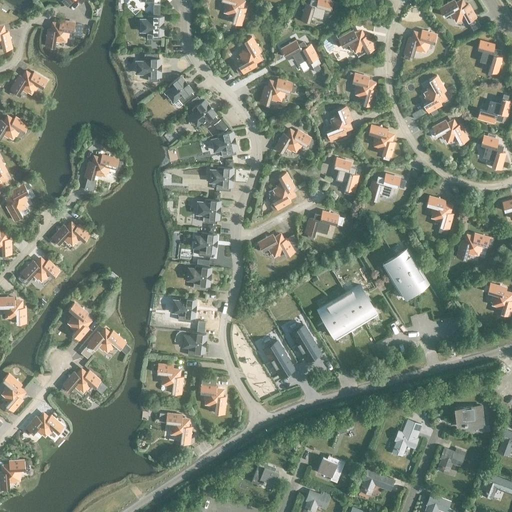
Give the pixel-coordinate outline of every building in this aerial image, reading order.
[(222,0),(227,1),(225,11),(234,14),(232,22),(240,24),(243,16),(245,15),(244,12),(245,7),(241,6),(242,1),(238,0),(222,0)] [(333,3),(333,1),(330,0),(317,0),(317,1),(314,0),(311,0),(310,4),(306,3),(305,8),(302,9),(303,12),(301,20),(309,22),(312,14),(322,17),(324,7),(331,9),(335,10),(336,4),(333,3)] [(457,3),(454,0),(453,0),(450,2),(447,1),(446,4),(439,8),(444,16),(451,12),(456,20),(465,15),(468,21),(470,20),(472,24),(477,21),(475,17),(476,17),(468,3),(464,5),(461,1),(457,3)] [(162,34),(162,15),(147,15),(147,19),(141,19),(141,30),(147,30),(147,38),(158,38),(161,38),(161,35),(161,34),(162,34)] [(46,46),(55,47),(56,38),(66,40),(67,30),(73,31),(73,33),(82,35),(84,24),(60,20),(59,24),(54,24),(53,29),(49,28),(48,33),(45,35),(47,37),(46,46)] [(3,50),(12,48),(10,40),(11,37),(9,36),(8,31),(3,32),(2,27),(0,27),(0,41),(1,42),(3,50)] [(356,34),(354,30),(349,33),(346,32),(345,35),(338,39),(335,41),(338,46),(341,44),(342,46),(350,42),(355,51),(364,46),(367,52),(375,48),(367,34),(363,36),(360,32),(356,34)] [(434,43),(437,34),(421,30),(420,34),(415,33),(414,38),(409,37),(404,54),(413,56),(415,48),(425,51),(428,41),(434,43)] [(252,36),(244,40),(248,48),(239,53),(244,61),(238,65),(240,67),(236,69),(239,74),(243,72),(256,65),(254,61),(259,58),(256,54),(260,51),(258,47),(259,44),(256,43),(252,36)] [(288,45),(281,49),(285,57),(293,52),(298,61),(307,56),(310,62),(312,65),(313,67),(320,63),(319,61),(317,58),(318,58),(310,44),(306,46),(303,41),(299,44),(296,40),(292,43),(289,42),(288,45)] [(494,72),(497,73),(498,68),(501,67),(499,64),(502,56),(497,55),(499,50),(494,48),(495,44),(480,40),(477,48),(484,50),(481,60),(491,62),(488,71),(487,74),(493,76),(494,72)] [(159,53),(144,53),(144,61),(136,61),(136,72),(148,72),(148,80),(155,81),(155,80),(159,80),(159,77),(159,76),(160,76),(160,57),(159,57),(159,53)] [(42,87),(47,80),(34,71),(31,75),(27,72),(24,77),(20,75),(17,79),(14,80),(15,83),(11,90),(9,93),(14,96),(16,93),(18,94),(23,87),(31,92),(37,84),(42,87)] [(368,81),(369,77),(354,73),(350,72),(348,78),(352,79),(352,81),(358,83),(355,93),(365,96),(363,104),(371,106),(373,98),(376,97),(375,94),(376,89),(372,88),(373,83),(368,81)] [(421,108),(417,110),(420,115),(424,113),(427,111),(427,112),(441,104),(439,100),(444,97),(441,93),(445,91),(443,86),(443,83),(440,82),(436,75),(429,79),(433,87),(424,92),(429,101),(423,104),(424,106),(421,108)] [(180,76),(168,85),(171,88),(166,92),(173,101),(178,97),(183,103),(191,96),(194,94),(192,92),(191,91),(192,90),(180,76)] [(292,83),(277,79),(276,83),(271,81),(269,87),(265,85),(264,90),(261,92),(263,94),(260,102),(269,105),(271,96),(281,99),(283,90),(290,91),(294,92),(296,86),(292,85),(292,83)] [(480,108),(477,117),(494,122),(495,117),(500,119),(502,114),(506,115),(511,100),(508,99),(509,95),(503,94),(502,98),(502,97),(500,104),(491,101),(488,111),(480,108)] [(204,99),(192,109),(194,112),(189,115),(196,124),(201,120),(206,127),(215,120),(217,118),(215,115),(215,114),(204,99)] [(347,122),(351,120),(346,105),(337,109),(340,115),(331,119),(334,128),(326,131),(327,133),(324,135),(326,140),(329,139),(330,139),(337,136),(340,137),(341,135),(346,133),(344,129),(349,127),(347,122)] [(0,138),(4,132),(13,137),(18,129),(24,132),(25,130),(28,132),(32,127),(28,125),(15,116),(13,120),(8,117),(5,122),(1,120),(0,121),(0,138)] [(456,136),(460,143),(468,139),(464,132),(465,129),(462,128),(459,124),(455,126),(453,121),(448,124),(446,120),(432,127),(432,128),(429,130),(431,135),(435,133),(436,135),(442,132),(447,141),(456,136)] [(388,155),(390,156),(394,141),(390,140),(391,135),(386,133),(387,129),(379,127),(378,124),(375,126),(370,124),(368,132),(376,135),(374,145),(383,147),(382,154),(381,158),(387,159),(388,155)] [(279,141),(275,148),(282,153),(287,145),(295,150),(301,142),(306,145),(310,147),(311,148),(315,140),(311,138),(297,129),(295,133),(290,131),(288,135),(284,133),(281,137),(278,138),(279,141)] [(232,130),(217,134),(218,138),(212,139),(215,150),(220,149),(222,157),(233,154),(236,153),(235,150),(236,150),(235,149),(236,149),(232,130)] [(492,166),(500,169),(505,152),(500,151),(502,145),(497,144),(498,140),(483,135),(482,138),(478,137),(477,143),(481,144),(480,144),(487,146),(484,155),(494,158),(492,166)] [(88,177),(84,189),(93,191),(96,179),(94,179),(96,172),(105,175),(108,165),(116,168),(117,165),(121,166),(122,160),(118,159),(119,159),(111,157),(109,154),(106,156),(102,154),(100,159),(95,157),(94,162),(90,161),(85,176),(88,177)] [(336,158),(334,166),(340,168),(337,178),(347,180),(345,189),(344,192),(349,194),(351,190),(353,191),(355,183),(358,182),(357,179),(358,174),(354,173),(355,168),(350,166),(351,162),(336,158)] [(233,167),(217,166),(217,170),(211,169),(210,181),(216,181),(216,189),(227,190),(230,190),(230,187),(230,186),(231,186),(233,167)] [(290,179),(286,172),(278,176),(282,184),(273,188),(278,197),(272,200),(274,203),(270,205),(273,210),(277,208),(291,200),(288,197),(293,194),(290,189),(294,187),(292,183),(293,180),(290,179)] [(370,189),(368,197),(376,200),(379,191),(388,194),(391,185),(398,186),(402,187),(404,188),(406,180),(400,178),(385,174),(384,178),(379,176),(377,182),(373,180),(371,185),(369,187),(370,189)] [(15,220),(23,216),(19,208),(27,203),(23,195),(28,191),(27,189),(31,187),(28,182),(24,184),(10,191),(13,195),(8,198),(11,202),(7,205),(9,209),(8,212),(11,213),(15,220)] [(444,205),(446,201),(441,199),(439,196),(437,198),(429,196),(426,204),(434,207),(432,216),(441,219),(440,225),(442,226),(441,230),(447,232),(448,228),(452,213),(448,211),(449,206),(444,205)] [(220,200),(204,198),(204,202),(198,201),(197,213),(203,213),(202,221),(213,222),(216,222),(217,219),(217,218),(218,218),(220,200)] [(511,199),(502,202),(504,211),(511,209),(511,213),(511,199)] [(336,224),(339,215),(334,214),(332,211),(330,213),(322,211),(321,215),(316,213),(314,219),(310,217),(306,233),(308,233),(307,237),(313,239),(314,235),(316,228),(326,231),(328,221),(336,224)] [(84,241),(90,234),(78,224),(75,227),(71,223),(68,227),(64,224),(61,228),(58,228),(58,231),(52,237),(53,237),(50,240),(54,245),(57,242),(59,243),(65,237),(72,244),(79,236),(84,241)] [(0,247),(2,247),(2,254),(2,258),(8,258),(8,254),(11,254),(10,238),(6,238),(5,233),(0,233),(0,230),(0,247)] [(217,233),(201,232),(201,235),(195,235),(194,246),(200,247),(199,255),(210,256),(213,256),(213,253),(214,252),(215,252),(217,233)] [(466,241),(462,240),(461,244),(458,246),(459,249),(457,257),(466,259),(468,251),(477,254),(480,244),(487,246),(487,243),(491,244),(493,238),(489,237),(474,233),(473,237),(468,236),(466,241)] [(294,252),(286,238),(283,240),(280,235),(275,238),(273,234),(269,236),(266,236),(265,239),(258,243),(254,245),(257,250),(261,248),(262,250),(269,246),(274,255),(283,250),(286,256),(294,252)] [(394,256),(404,273),(416,266),(406,249),(394,256)] [(392,279),(392,281),(404,273),(394,256),(385,262),(382,263),(392,279)] [(53,277),(59,270),(48,260),(45,263),(41,259),(37,263),(34,260),(30,264),(27,264),(27,267),(22,273),(19,276),(24,280),(26,277),(28,279),(34,273),(41,280),(48,272),(53,277)] [(211,266),(195,265),(195,268),(189,268),(188,279),(194,280),(193,288),(204,289),(207,289),(207,286),(208,286),(208,285),(209,285),(211,266)] [(416,266),(404,273),(415,290),(427,283),(416,266)] [(404,273),(392,281),(393,282),(403,297),(406,296),(415,290),(404,273)] [(497,285),(489,283),(487,291),(495,294),(492,303),(502,306),(500,313),(499,317),(505,318),(506,315),(509,315),(511,303),(511,299),(509,299),(510,294),(505,292),(506,288),(502,287),(500,284),(497,285)] [(355,307),(368,299),(360,284),(346,293),(355,307)] [(355,307),(346,293),(332,301),(341,315),(355,307)] [(25,322),(25,307),(20,307),(20,301),(15,302),(15,297),(10,297),(7,295),(5,298),(0,297),(0,306),(6,306),(6,316),(16,316),(17,323),(25,322)] [(196,298),(180,296),(180,300),(174,300),(173,311),(179,311),(178,320),(189,321),(192,321),(192,318),(193,317),(194,317),(196,298)] [(355,307),(363,321),(377,313),(375,309),(372,304),(371,304),(368,299),(355,307)] [(341,315),(332,301),(319,309),(327,323),(341,315)] [(79,339),(89,327),(85,324),(89,320),(85,317),(88,313),(84,310),(84,307),(80,307),(74,302),(68,309),(75,314),(69,322),(76,328),(72,333),(74,335),(71,338),(76,342),(78,339),(79,339)] [(341,315),(350,330),(363,321),(355,307),(341,315)] [(341,315),(327,323),(331,329),(334,334),(336,338),(350,330),(341,315)] [(304,324),(291,332),(298,344),(305,355),(307,359),(320,352),(304,324)] [(102,334),(98,331),(81,352),(87,358),(99,344),(107,350),(113,343),(120,348),(126,342),(119,336),(119,333),(116,333),(112,330),(109,334),(105,330),(102,334)] [(206,333),(191,331),(190,335),(184,335),(183,346),(189,346),(188,355),(199,356),(202,356),(202,353),(203,353),(203,352),(204,352),(206,333)] [(277,340),(264,348),(281,375),(294,367),(277,340)] [(172,393),(180,394),(181,385),(184,383),(182,381),(182,376),(178,375),(178,370),(173,370),(173,365),(158,363),(158,364),(154,363),(153,369),(157,370),(157,372),(163,373),(162,383),(172,384),(172,393)] [(90,383),(95,387),(100,381),(89,370),(86,374),(82,370),(78,374),(75,371),(71,375),(68,375),(69,378),(63,385),(61,388),(65,392),(68,389),(70,390),(75,384),(83,390),(90,383)] [(12,410),(23,398),(19,395),(23,391),(19,388),(22,385),(18,381),(18,378),(14,378),(8,373),(3,380),(9,385),(2,393),(10,399),(6,405),(8,406),(5,409),(9,413),(12,410)] [(215,412),(223,413),(224,405),(227,403),(225,401),(225,396),(221,395),(221,390),(216,389),(217,385),(215,385),(216,378),(202,376),(200,392),(207,393),(206,403),(215,404),(215,412)] [(465,428),(483,426),(481,414),(473,415),(472,407),(455,408),(457,424),(465,423),(465,428)] [(180,442),(189,443),(190,435),(192,433),(190,431),(191,426),(186,425),(187,420),(182,419),(182,415),(167,413),(163,413),(162,419),(166,419),(166,422),(172,422),(171,432),(181,434),(180,442)] [(58,433),(64,426),(58,421),(57,417),(54,418),(51,414),(48,418),(44,414),(40,418),(37,415),(26,427),(27,428),(24,431),(29,435),(31,431),(33,433),(38,428),(45,435),(52,427),(58,433)] [(396,440),(393,447),(396,448),(398,449),(399,449),(403,451),(406,443),(414,446),(417,438),(415,437),(421,424),(408,419),(402,432),(398,430),(395,439),(396,440)] [(500,446),(498,451),(507,455),(510,447),(511,447),(511,432),(504,430),(501,439),(502,439),(500,446)] [(460,464),(463,455),(444,448),(440,456),(442,457),(439,464),(441,465),(441,466),(444,467),(445,466),(449,468),(452,460),(460,464)] [(336,482),(344,461),(328,455),(326,458),(322,457),(316,471),(330,477),(329,479),(336,482)] [(1,489),(10,488),(9,480),(19,479),(19,469),(25,468),(25,466),(29,465),(29,459),(25,460),(9,461),(9,465),(4,466),(4,471),(0,471),(0,472),(0,476),(0,480),(1,481),(1,489)] [(272,486),(278,471),(274,470),(275,467),(258,461),(251,481),(257,484),(258,481),(272,486)] [(386,477),(367,470),(363,479),(364,480),(361,486),(364,487),(364,488),(367,489),(371,490),(374,483),(382,486),(382,487),(390,490),(394,480),(386,477)] [(484,483),(485,483),(482,490),(485,491),(485,492),(488,493),(488,492),(492,494),(495,487),(511,493),(511,492),(511,482),(487,473),(484,483)] [(325,507),(328,498),(309,490),(305,500),(307,501),(304,507),(307,508),(306,509),(309,510),(310,509),(314,511),(317,504),(325,507)] [(446,511),(449,502),(430,494),(427,503),(428,504),(425,511),(428,511),(427,511),(436,511),(438,508),(446,511)]
